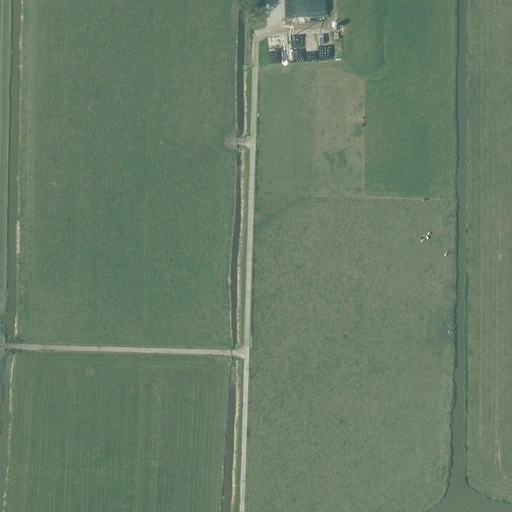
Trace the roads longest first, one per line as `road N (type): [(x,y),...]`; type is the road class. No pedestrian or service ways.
road 1 (track): [(240,511),(244,352),(0,346)]
road 2 (track): [(244,352),(248,201)]
